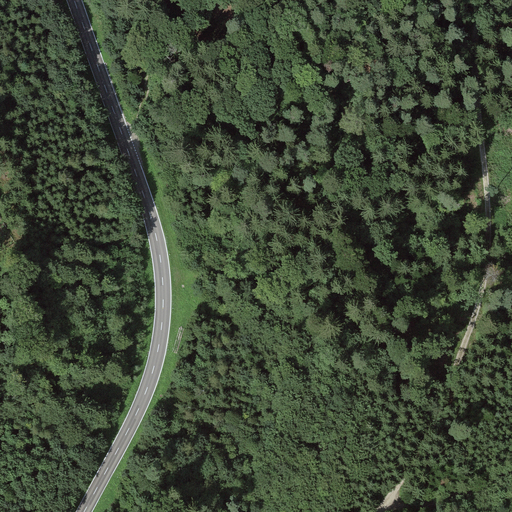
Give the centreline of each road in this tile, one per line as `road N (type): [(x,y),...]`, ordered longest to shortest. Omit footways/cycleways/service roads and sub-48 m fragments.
road 1 (track): [(378,511),(452,384),(484,288),(489,205),(473,59),(482,16),(497,0)]
road 2 (tertiary): [(86,511),(148,391),(164,307),(146,199),(78,0)]
road 3 (track): [(130,151),(170,0)]
road 4 (track): [(511,471),(446,500),(381,511)]
